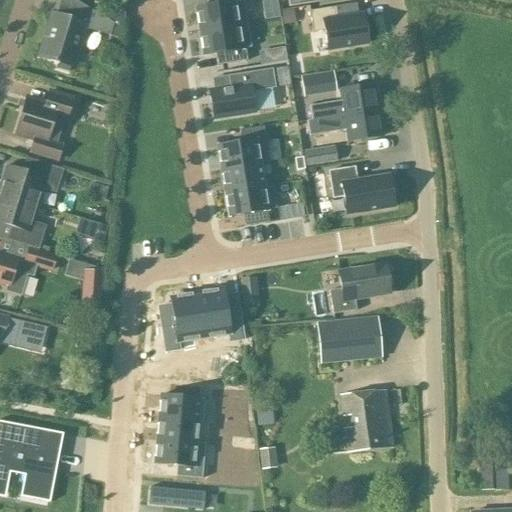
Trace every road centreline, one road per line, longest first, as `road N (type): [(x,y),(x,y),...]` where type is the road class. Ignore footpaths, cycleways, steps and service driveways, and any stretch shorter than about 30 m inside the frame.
road 1 (residential): [(208,266),(159,273),(134,295),(115,511)]
road 2 (residential): [(428,232),(438,511)]
road 3 (residential): [(208,266),(160,0)]
road 4 (residential): [(393,0),(428,232)]
road 5 (residential): [(428,232),(208,266)]
